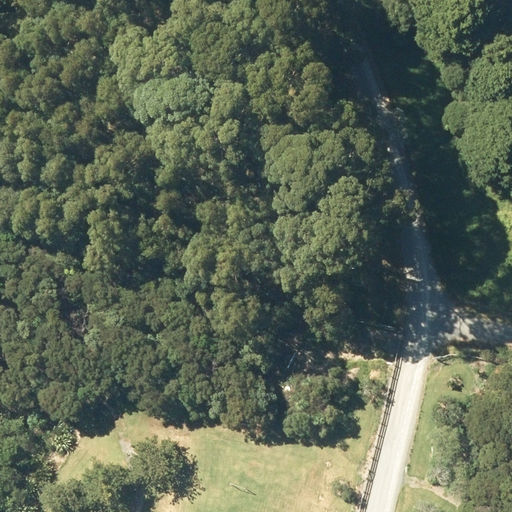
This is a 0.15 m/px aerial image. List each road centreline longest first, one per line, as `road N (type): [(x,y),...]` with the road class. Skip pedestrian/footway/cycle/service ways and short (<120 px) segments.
road 1 (unclassified): [(426,313),(376,28),(358,0)]
road 2 (unclassified): [(370,511),(426,313)]
